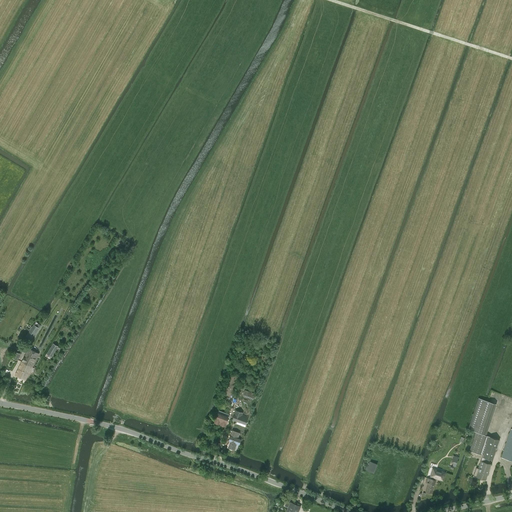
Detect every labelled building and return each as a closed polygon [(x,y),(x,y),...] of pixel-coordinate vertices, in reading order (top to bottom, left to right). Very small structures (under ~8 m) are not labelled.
[(34,324),(26,336),(31,340),(39,328),(39,327),(41,325),(36,322),(34,324)] [(53,344),(47,354),(51,357),(58,346),(53,344)] [(32,367),(39,354),(28,348),(22,362),(32,367)] [(17,360),(20,354),(15,351),(11,357),(17,360)] [(25,380),(32,367),(22,362),(15,375),(25,380)] [(242,396),(253,400),(255,394),(244,390),(242,396)] [(483,461),(488,463),(489,459),(492,460),(499,440),(489,436),(482,434),(493,403),(479,398),(468,429),(476,432),(469,451),(483,455),(482,457),(485,458),(483,461)] [(216,418),(214,422),(221,424),(221,425),(223,426),(224,425),(225,426),(226,422),(228,417),(229,414),(219,410),(218,413),(216,418)] [(236,410),(232,419),(246,424),(249,417),(242,414),(243,413),(236,410)] [(511,461),(511,429),(501,457),(511,461)] [(230,441),(227,447),(234,449),(234,448),(237,449),(239,444),(241,439),(236,438),(231,436),(230,436),(229,440),(230,441)] [(374,473),(377,464),(369,460),(365,470),(374,473)] [(491,464),(488,463),(483,461),(481,461),(478,468),(476,467),(473,476),(486,480),(491,464)] [(430,476),(433,477),(433,480),(427,478),(426,483),(428,483),(426,492),(431,494),(435,480),(436,478),(442,480),(445,473),(435,469),(432,469),(430,476)] [(286,502),(285,506),(289,508),(287,511),(297,511),(299,507),(291,503),(290,504),(286,502)]
